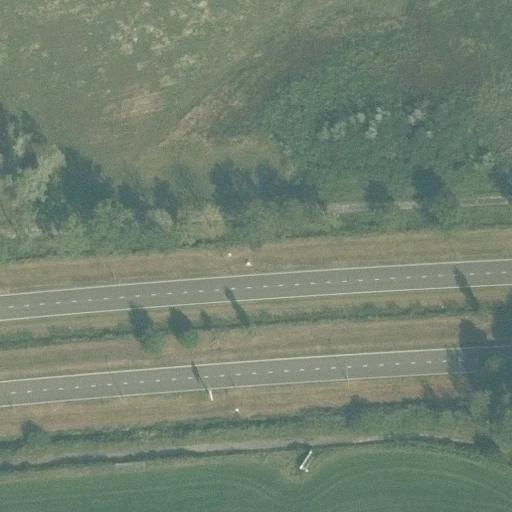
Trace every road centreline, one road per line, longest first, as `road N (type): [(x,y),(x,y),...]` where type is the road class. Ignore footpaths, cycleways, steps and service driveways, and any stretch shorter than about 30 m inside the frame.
road 1 (unclassified): [(0,465),(137,450),(462,440),(511,462)]
road 2 (primary): [(511,276),(0,312)]
road 3 (primary): [(0,397),(511,363)]
